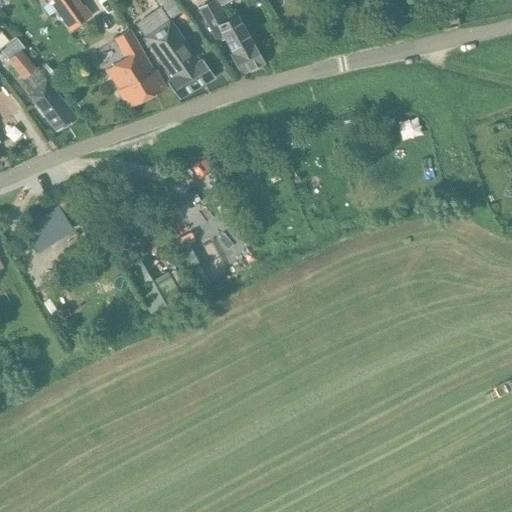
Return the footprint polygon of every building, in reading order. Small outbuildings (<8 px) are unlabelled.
[(44,0),(71,31),(93,13),(81,0),(44,0)] [(263,63),(251,42),(237,16),(226,22),(214,1),(200,9),(218,42),(225,38),(233,54),(232,55),(242,75),(263,63)] [(169,18),(143,37),(173,78),(167,82),(179,100),(214,77),(202,59),(199,61),(169,18)] [(154,73),(141,51),(128,30),(113,38),(125,60),(115,65),(108,70),(120,91),(119,91),(129,108),(166,88),(156,72),(154,73)] [(63,103),(46,82),(11,39),(0,47),(0,51),(2,54),(0,55),(0,57),(5,63),(8,61),(22,78),(17,82),(29,95),(39,109),(37,111),(43,119),(45,117),(57,132),(62,130),(72,124),(71,123),(76,119),(63,103)] [(218,172),(231,166),(226,155),(213,161),(218,172)] [(59,206),(22,229),(36,251),(72,228),(71,227),(64,215),(83,203),(76,193),(58,205),(59,206)] [(141,230),(152,254),(167,246),(155,223),(141,230)] [(142,259),(126,265),(137,297),(154,291),(142,259)]
